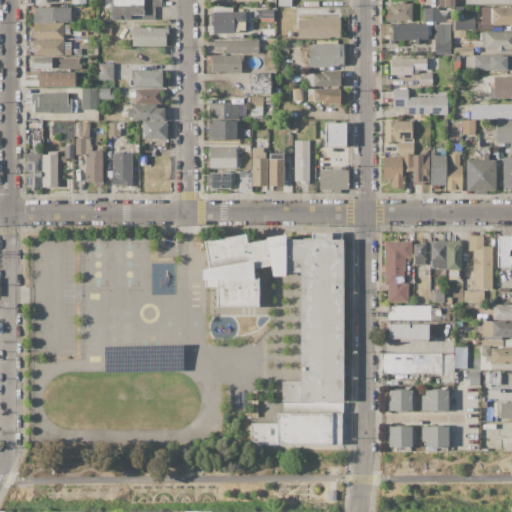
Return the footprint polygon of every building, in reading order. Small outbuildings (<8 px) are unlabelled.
[(111,0),(142,0),(142,15),(141,15),(130,15),(130,19),(123,19),(123,15),(119,15),(119,20),(112,20),(112,19),(109,19),(109,14),(111,14),(111,0)] [(142,0),(161,0),(161,7),(154,7),(154,19),(141,19),(141,15),(142,15),(142,0)] [(412,21),(387,21),(387,7),(389,7),(389,4),(399,4),(399,1),(404,1),(404,4),(412,4),(412,21)] [(33,7),(70,7),(70,22),(33,22),(33,7)] [(490,7),(511,7),(511,25),(501,25),(490,25),(490,24),(488,24),(486,24),(486,12),(490,12),(490,7)] [(260,9),(262,9),(262,8),(265,8),(265,9),(273,9),(273,18),(260,18),(260,9)] [(446,22),(424,22),(424,8),(439,8),(439,11),(446,11),(446,22)] [(244,12),(244,22),(233,22),(233,33),(212,33),(212,12),(244,12)] [(339,17),(339,37),(297,37),(297,19),(311,19),(311,17),(339,17)] [(461,20),(475,20),(475,29),(461,29),(461,20)] [(33,23),(63,23),(63,27),(63,33),(63,38),(33,38),(33,37),(32,37),(32,32),(33,32),(33,23)] [(99,24),(111,24),(111,32),(99,32),(99,24)] [(392,24),(427,24),(427,32),(431,32),(431,37),(427,38),(427,40),(420,40),(420,44),(415,44),(415,40),(392,40),(392,24)] [(132,28),(145,28),(145,27),(154,27),(154,28),(165,28),(165,46),(132,46),(132,28)] [(445,38),(434,38),(433,38),(433,29),(434,29),(443,29),(445,29),(445,38)] [(453,38),(453,30),(465,31),(465,38),(453,38)] [(480,32),(511,32),(511,49),(504,49),(504,50),(495,50),(495,49),(484,49),(484,47),(482,47),(482,41),(480,41),(480,32)] [(434,38),(445,38),(451,38),(451,55),(434,55),(434,38)] [(258,39),(258,53),(225,53),(225,47),(213,47),(213,39),(258,39)] [(63,40),(63,55),(56,55),(33,55),(33,48),(32,48),(32,41),(33,41),(33,40),(63,40)] [(343,44),(343,64),(336,64),(336,65),(333,65),(333,67),(308,67),(308,48),(312,48),(312,44),(343,44)] [(210,55),(242,55),(242,66),(240,66),(240,72),(212,72),(212,60),(210,60),(210,55)] [(474,56),(510,56),(510,63),(511,63),(511,70),(474,70),(474,56)] [(51,57),(51,68),(32,68),(32,67),(29,67),(29,60),(32,60),(32,57),(51,57)] [(391,58),(426,58),(426,70),(412,70),(412,75),(402,75),(402,77),(396,77),(396,75),(391,75),(391,58)] [(58,59),(79,59),(79,64),(81,64),(81,69),(58,69),(58,59)] [(98,63),(113,63),(113,79),(98,79),(98,63)] [(133,70),(162,70),(162,86),(133,86),(133,85),(129,85),(129,79),(133,79),(133,70)] [(339,71),(339,86),(307,86),(307,78),(306,78),(306,76),(307,76),(307,74),(322,74),(322,71),(339,71)] [(76,72),(76,87),(38,87),(38,79),(36,79),(36,72),(76,72)] [(249,73),(270,73),(270,94),(249,94),(249,73)] [(418,73),(432,73),(432,86),(418,86),(418,73)] [(511,76),(511,98),(493,98),(493,97),(488,97),(488,87),(493,87),(493,76),(511,76)] [(99,88),(109,88),(109,96),(99,96),(99,88)] [(302,88),(302,101),(292,101),(292,88),(302,88)] [(81,89),(97,89),(97,109),(81,109),(81,89)] [(161,89),(161,104),(154,104),(154,102),(134,102),(134,100),(134,92),(134,89),(161,89)] [(339,89),(339,104),(321,104),(321,101),(312,101),(312,94),(312,89),(339,89)] [(447,97),(447,114),(406,114),(406,108),(392,108),(392,89),(408,89),(408,97),(436,97),(436,91),(446,91),(446,97),(447,97)] [(31,93),(67,93),(67,99),(71,99),(71,101),(71,112),(55,112),(55,113),(45,113),(45,112),(33,112),(33,105),(31,105),(31,93)] [(250,96),(262,97),(262,106),(261,106),(250,106),(250,96)] [(208,104),(238,104),(238,120),(208,120),(208,104)] [(471,104),(511,104),(511,119),(471,119),(471,104)] [(163,108),(163,120),(131,120),(131,118),(127,118),(127,108),(131,108),(131,105),(155,105),(155,108),(163,108)] [(250,106),(261,106),(261,119),(250,119),(250,106)] [(461,120),(475,120),(475,134),(461,134),(461,120)] [(495,120),(511,120),(511,143),(496,143),(496,142),(492,142),(492,129),(495,129),(495,120)] [(142,121),(166,121),(166,129),(167,129),(167,136),(166,136),(166,139),(142,139),(142,134),(140,134),(140,125),(142,125),(142,121)] [(208,121),(237,121),(237,125),(240,125),(242,125),(242,138),(208,138),(208,121)] [(384,121),(411,121),(411,139),(404,139),(404,141),(390,141),(390,144),(384,144),(384,121)] [(75,136),(87,136),(88,123),(76,122),(75,136)] [(345,122),(345,146),(325,146),(325,122),(345,122)] [(107,123),(123,123),(123,127),(119,127),(119,136),(107,136),(107,123)] [(75,138),(85,138),(85,154),(75,154),(75,138)] [(308,140),(308,184),(300,184),(300,180),(294,180),(294,140),(308,140)] [(397,142),(413,142),(413,154),(397,154),(397,142)] [(73,145),(73,158),(64,158),(64,145),(73,145)] [(209,147),(237,147),(237,157),(240,157),(240,165),(237,165),(237,168),(209,168),(209,147)] [(267,158),(267,186),(251,186),(251,177),(251,158),(252,158),(252,148),(263,148),(263,152),(265,152),(265,158),(267,158)] [(429,185),(429,148),(445,148),(445,185),(429,185)] [(85,156),(87,156),(87,151),(102,151),(102,182),(101,182),(101,185),(94,185),(94,182),(85,182),(85,156)] [(412,155),(420,155),(420,152),(423,153),(423,155),(428,155),(428,182),(412,182),(412,155)] [(132,153),(132,185),(121,185),(121,184),(112,184),(112,153),(132,153)] [(41,154),(41,161),(41,187),(35,187),(35,190),(30,190),(30,187),(26,187),(26,154),(41,154)] [(268,159),(269,159),(269,154),(282,154),(282,159),(283,159),(283,186),(268,186),(268,159)] [(410,154),(410,171),(402,171),(402,154),(410,154)] [(446,165),(449,165),(449,154),(459,154),(459,165),(461,165),(461,190),(454,190),(454,192),(447,192),(447,191),(446,191),(446,165)] [(57,155),(57,186),(42,186),(42,155),(57,155)] [(494,160),(494,191),(486,191),(486,194),(475,194),(475,191),(466,191),(466,160),(482,160),(482,155),(488,155),(488,160),(494,160)] [(382,157),(401,157),(401,176),(404,176),(404,189),(390,189),(390,183),(386,179),(382,179),(382,157)] [(502,157),(511,157),(511,189),(502,189),(502,157)] [(348,170),(348,190),(319,190),(319,170),(348,170)] [(209,173),(234,173),(234,183),(230,183),(230,188),(218,188),(218,189),(212,189),(212,188),(209,188),(209,173)] [(251,177),(251,186),(251,190),(239,190),(239,177),(251,177)] [(284,239),(284,272),(283,276),(271,275),(269,265),(252,268),(252,278),(258,278),(257,307),(216,307),(216,287),(205,287),(205,279),(202,279),(201,269),(207,268),(203,241),(245,233),(246,243),(265,240),(264,238),(284,234),(284,239)] [(342,233),(342,402),(281,402),(281,382),(299,382),(299,272),(284,272),(284,239),(311,239),(311,233),(342,233)] [(491,289),(473,289),(473,287),(473,280),(473,251),(468,251),(468,236),(482,236),(482,246),(491,246),(491,289)] [(496,236),(511,236),(511,263),(510,263),(510,267),(497,267),(497,256),(496,256),(496,236)] [(384,241),(411,241),(411,257),(404,257),(404,282),(407,282),(407,302),(387,302),(387,285),(384,285),(384,241)] [(430,241),(446,241),(446,269),(436,269),(436,267),(430,267),(430,241)] [(446,241),(460,241),(460,269),(457,269),(448,269),(446,269),(446,241)] [(413,243),(425,243),(425,257),(424,257),(424,264),(414,264),(414,257),(413,257),(413,243)] [(448,269),(457,269),(457,279),(448,279),(448,269)] [(463,290),(483,290),(483,302),(463,302),(463,290)] [(434,291),(443,291),(443,302),(434,302),(434,291)] [(511,319),(492,319),(492,314),(492,304),(511,304),(511,319)] [(430,306),(430,320),(388,320),(388,306),(430,306)] [(472,321),(472,333),(457,333),(457,321),(472,321)] [(511,321),(511,336),(500,336),(500,339),(484,339),(484,338),(475,338),(475,331),(481,331),(481,321),(491,321),(511,321)] [(428,324),(428,338),(388,338),(388,324),(428,324)] [(511,348),(511,364),(490,364),(490,361),(485,361),(485,356),(480,356),(480,345),(490,345),(490,348),(511,348)] [(465,346),(453,347),(453,368),(466,368),(465,346)] [(453,354),(453,385),(441,385),(441,374),(379,374),(379,353),(453,354)] [(468,371),(479,371),(479,385),(468,385),(468,371)] [(500,371),(500,385),(491,385),(491,371),(500,371)] [(388,390),(411,390),(411,396),(415,396),(415,410),(388,410),(388,390)] [(447,390),(447,396),(450,396),(450,411),(447,411),(447,412),(429,412),(429,411),(421,411),(421,396),(425,396),(425,390),(447,390)] [(499,402),(511,402),(511,418),(499,418),(499,416),(499,403),(499,402)] [(276,413),(341,413),(341,444),(260,444),(260,449),(250,449),(250,423),(276,423),(276,413)] [(414,426),(414,441),(411,441),(411,446),(405,446),(405,447),(395,447),(395,446),(388,446),(388,426),(414,426)] [(451,426),(451,441),(448,441),(448,446),(442,446),(442,447),(432,447),(432,446),(424,446),(424,441),(421,441),(421,426),(451,426)]
